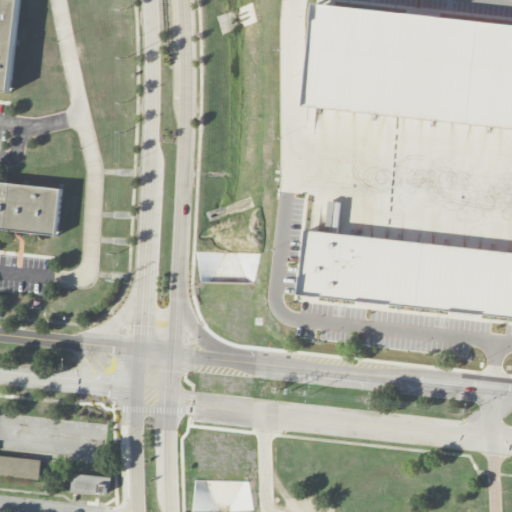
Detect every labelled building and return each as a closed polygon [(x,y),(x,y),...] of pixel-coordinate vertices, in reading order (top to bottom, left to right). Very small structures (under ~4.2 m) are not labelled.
[(0,90),(0,0),(22,0),(13,92),(0,90)] [(315,2),(511,22),(511,127),(304,106),(315,2)] [(0,182),(63,189),(58,234),(0,228),(0,182)] [(308,230),(511,252),(511,317),(301,294),(308,230)] [(0,455),(0,474),(40,478),(41,459),(0,455)] [(106,494),(107,476),(72,475),(71,492),(106,494)]
